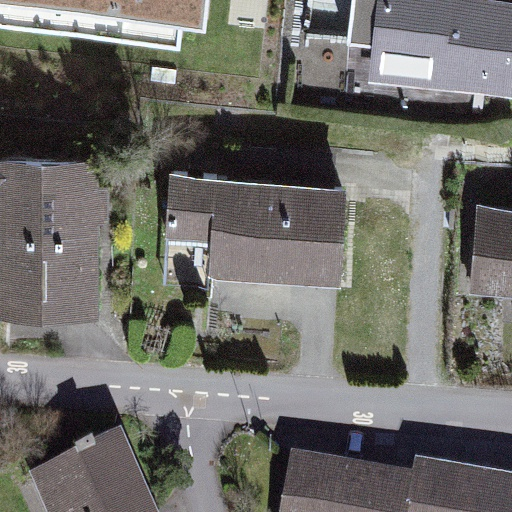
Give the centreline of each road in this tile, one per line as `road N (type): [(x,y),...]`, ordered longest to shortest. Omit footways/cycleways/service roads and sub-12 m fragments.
road 1 (residential): [(511,418),(190,396)]
road 2 (residential): [(190,396),(0,381)]
